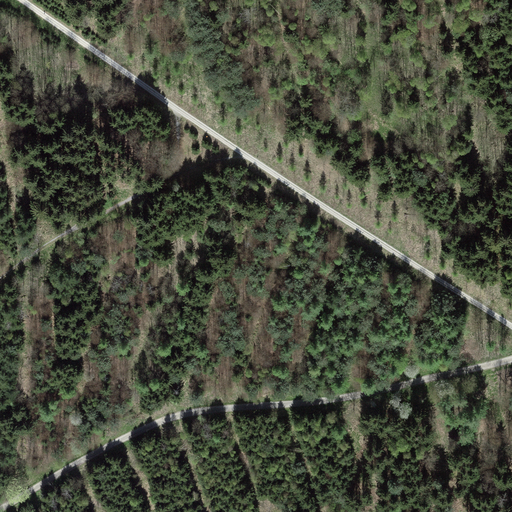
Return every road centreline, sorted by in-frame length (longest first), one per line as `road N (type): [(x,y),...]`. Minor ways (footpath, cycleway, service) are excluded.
road 1 (track): [(21,0),(511,326)]
road 2 (track): [(0,508),(170,417),(357,395),(511,360)]
road 3 (track): [(0,281),(40,248),(164,181),(241,152)]
